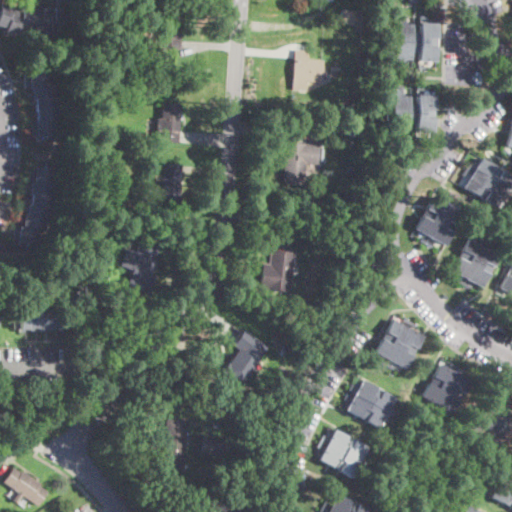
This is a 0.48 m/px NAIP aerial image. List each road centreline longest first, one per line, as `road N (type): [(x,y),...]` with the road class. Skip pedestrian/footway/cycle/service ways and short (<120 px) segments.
road 1 (residential): [(76,444),(160,351),(210,275),(228,207),(242,0)]
road 2 (residential): [(511,361),(402,271),(393,238),(397,210),(419,170),(511,87)]
road 3 (residential): [(291,511),(284,470),(301,407),(350,321),(402,271)]
